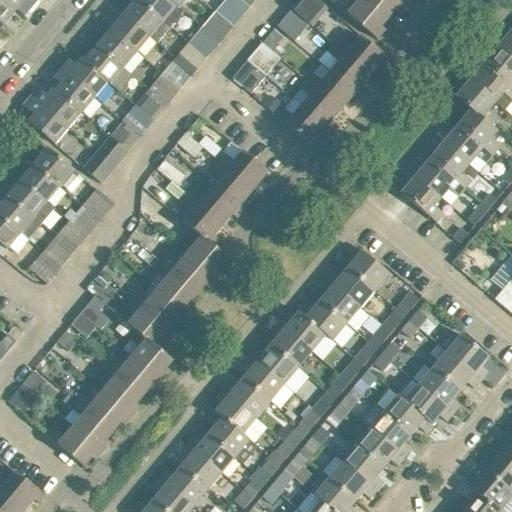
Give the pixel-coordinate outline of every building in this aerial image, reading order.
[(17,10),(4,0),(0,0),(0,21),(4,25),(17,10)] [(25,0),(4,0),(17,10),(25,0)] [(170,28),(136,0),(123,15),(150,38),(157,44),(170,28)] [(179,8),(168,0),(136,0),(170,28),(183,12),(179,9),(179,8)] [(185,0),(168,0),(179,8),(185,0)] [(243,16),(235,10),(243,2),(240,0),(225,0),(215,13),(232,28),(243,16)] [(243,16),(256,0),(240,0),(243,2),(235,10),(243,16)] [(311,27),(327,9),(316,0),(300,0),(291,10),(309,25),(311,27)] [(388,19),(365,0),(349,0),(356,5),(347,16),(377,40),(385,31),(381,28),(388,19)] [(406,5),(400,0),(365,0),(388,19),(395,10),(399,14),(406,5)] [(291,10),(277,28),(294,42),(309,25),(291,10)] [(216,48),(232,28),(215,13),(202,28),(206,31),(209,27),(216,33),(209,42),(216,48)] [(150,38),(123,15),(110,31),(137,53),(150,38)] [(216,48),(209,42),(216,33),(209,27),(206,31),(202,28),(201,28),(204,30),(190,46),(206,59),(216,48)] [(283,38),(273,30),(262,43),(272,51),(283,38)] [(137,53),(110,31),(96,48),(123,70),(137,53)] [(511,31),(496,49),(511,62),(511,31)] [(389,62),(380,54),(360,37),(351,47),(339,37),(333,45),(370,76),(379,66),(383,69),(389,62)] [(265,77),(280,60),(262,44),(247,61),(265,77)] [(370,76),(333,45),(326,52),(338,62),(330,72),(359,97),(365,90),(361,87),(370,76)] [(190,78),(206,59),(190,46),(181,57),(178,55),(175,59),(179,62),(182,58),(190,64),(183,72),(190,78)] [(132,77),(123,70),(96,48),(84,62),(81,60),(108,82),(107,83),(121,95),(127,88),(124,86),(132,77)] [(511,62),(496,49),(482,66),(511,90),(511,62)] [(190,78),(183,72),(190,64),(182,58),(179,62),(175,59),(162,75),(180,90),(190,78)] [(108,82),(81,60),(76,66),(69,60),(61,70),(94,98),(107,83),(108,82)] [(250,95),(265,77),(247,62),(232,79),(250,95)] [(511,102),(511,90),(482,66),(469,81),(468,82),(496,105),(503,96),(511,103),(511,102)] [(81,114),(94,98),(61,70),(48,85),(81,114)] [(359,97),(330,72),(321,82),(309,72),(303,79),(341,111),(350,100),(354,104),(359,97)] [(163,110),(180,90),(162,75),(148,91),(152,94),(156,90),(163,96),(156,104),(163,110)] [(464,88),(455,98),(470,111),(491,128),(497,121),(488,113),(496,105),(468,82),(469,81),(462,75),(456,82),(464,88)] [(341,111),(303,79),(296,87),(309,98),(301,107),(330,132),(336,125),(332,121),(341,111)] [(48,85),(35,100),(35,101),(68,129),(81,114),(48,85)] [(163,110),(156,104),(163,96),(156,90),(152,94),(139,109),(154,121),(163,110)] [(35,101),(35,100),(31,97),(22,107),(26,111),(21,117),(54,145),(68,129),(35,101)] [(271,100),(265,107),(274,115),(280,107),(271,100)] [(330,132),(301,107),(292,117),(280,107),(274,115),(286,125),(285,125),(311,146),(320,135),(324,138),(330,132)] [(137,141),(154,121),(139,109),(130,121),(137,127),(130,135),(137,141)] [(490,143),(497,134),(490,129),(491,128),(470,111),(456,128),(492,158),(498,150),(490,143)] [(137,141),(130,135),(137,127),(130,121),(113,140),(127,152),(137,141)] [(492,158),(456,128),(442,144),(469,167),(476,158),(485,165),(491,159),(492,158)] [(202,148),(185,134),(177,144),(193,158),(202,148)] [(127,152),(113,140),(110,138),(97,154),(100,156),(103,152),(111,158),(104,166),(111,172),(127,152)] [(202,138),(197,144),(216,159),(221,153),(202,138)] [(462,175),(469,167),(442,144),(429,161),(464,190),(471,182),(462,175)] [(73,171),(47,149),(34,164),(60,187),(73,171)] [(111,172),(104,166),(111,158),(103,152),(100,156),(97,154),(83,170),(100,184),(111,172)] [(272,177),(242,152),(233,163),(221,153),(216,159),(215,160),(253,191),(262,181),(266,184),(272,177)] [(163,160),(155,170),(175,186),(183,177),(163,160)] [(253,191),(215,160),(209,168),(220,177),(212,187),(242,212),(248,205),(244,202),(253,191)] [(464,190),(429,161),(415,177),(442,200),(449,191),(458,198),(464,190)] [(60,187),(34,164),(20,180),(47,203),(60,187)] [(508,187),(511,181),(511,173),(509,171),(501,181),(508,187)] [(435,208),(442,200),(415,177),(401,194),(436,224),(443,215),(435,208)] [(47,203),(20,180),(7,196),(34,218),(47,203)] [(223,226),(185,195),(185,196),(170,184),(165,191),(191,213),(183,223),(190,228),(213,246),(218,240),(214,237),(223,226)] [(242,212),(212,187),(204,197),(192,187),(185,195),(223,226),(232,215),(236,219),(242,212)] [(97,225),(114,206),(96,191),(83,206),(87,209),(91,206),(98,211),(91,219),(97,225)] [(511,196),(509,194),(501,204),(511,213),(511,196)] [(488,210),(496,201),(490,195),(481,205),(488,210)] [(41,225),(34,218),(7,196),(0,204),(0,216),(21,234),(20,234),(28,241),(41,225)] [(480,220),(488,210),(481,205),(473,214),(480,220)] [(97,225),(91,219),(98,211),(91,206),(87,209),(83,206),(69,222),(87,237),(97,225)] [(16,255),(28,241),(20,234),(21,234),(0,216),(0,244),(7,250),(9,248),(16,255)] [(70,256),(87,237),(69,222),(56,238),(60,241),(64,237),(71,243),(64,251),(70,256)] [(190,228),(183,236),(195,246),(187,256),(216,280),(223,271),(219,268),(227,258),(219,252),(213,246),(190,228)] [(459,245),(468,235),(461,229),(453,239),(459,245)] [(70,256),(64,251),(71,243),(64,237),(60,241),(56,238),(43,253),(61,268),(70,256)] [(388,275),(354,246),(347,255),(354,261),(347,269),(374,292),(388,275)] [(47,285),(61,268),(43,253),(29,270),(47,285)] [(216,280),(187,256),(179,266),(166,255),(160,263),(197,294),(204,285),(208,289),(216,280)] [(197,294),(160,263),(154,271),(166,281),(158,291),(187,315),(194,306),(190,303),(197,294)] [(374,292),(347,269),(340,278),(333,272),(326,280),(360,309),(374,292)] [(109,279),(100,272),(93,279),(102,287),(109,279)] [(511,279),(495,300),(511,314),(511,279)] [(360,309),(326,280),(319,288),(326,294),(319,302),(346,325),(360,309)] [(187,315),(158,291),(150,301),(137,290),(131,298),(168,329),(175,320),(179,324),(187,315)] [(401,303),(410,311),(419,300),(410,293),(401,303)] [(100,331),(109,320),(99,312),(105,305),(95,297),(80,314),(100,331)] [(168,329),(131,298),(124,305),(137,316),(129,326),(135,331),(158,349),(165,341),(161,337),(168,329)] [(346,325),(319,302),(312,311),(305,305),(298,313),(326,337),(332,342),(346,325)] [(418,329),(427,318),(418,311),(409,321),(418,329)] [(326,337),(298,313),(291,322),(284,316),(277,324),(312,353),(326,337)] [(391,334),(399,324),(390,316),(382,327),(391,334)] [(409,340),(418,329),(409,321),(400,332),(409,340)] [(312,353),(277,324),(270,332),(277,338),(271,347),(298,370),(312,353)] [(382,344),(391,334),(382,327),(373,337),(382,344)] [(78,341),(72,336),(66,331),(54,346),(60,351),(64,346),(70,351),(78,341)] [(160,351),(158,349),(135,331),(129,339),(140,348),(132,358),(161,383),(168,374),(164,371),(172,361),(160,351)] [(0,359),(1,361),(16,342),(7,335),(0,344),(0,359)] [(480,367),(488,358),(461,335),(447,353),(481,381),(488,373),(480,367)] [(390,362),(398,352),(390,345),(381,355),(390,362)] [(298,370),(271,347),(264,355),(257,349),(250,357),(284,386),(298,370)] [(363,367),(371,357),(362,350),(354,360),(363,367)] [(481,381),(447,353),(433,369),(460,392),(467,384),(474,389),(481,381)] [(381,373),(390,362),(381,355),(373,365),(381,373)] [(284,386),(250,357),(243,365),(250,371),(243,380),(271,403),(284,386)] [(161,383),(132,358),(124,368),(112,358),(106,366),(142,397),(149,388),(153,392),(161,383)] [(142,397),(106,366),(99,373),(111,383),(102,393),(131,418),(139,409),(135,405),(142,397)] [(349,384),(357,374),(348,366),(340,376),(349,384)] [(460,392),(433,369),(419,386),(453,414),(460,406),(453,400),(460,392)] [(367,389),(376,379),(367,372),(359,382),(367,389)] [(32,373),(22,385),(35,396),(45,384),(32,373)] [(340,394),(349,384),(340,376),(331,387),(340,394)] [(271,403),(243,380),(236,388),(229,382),(222,390),(257,420),(271,403)] [(22,385),(8,402),(17,409),(23,414),(36,397),(35,396),(22,385)] [(453,414),(419,386),(405,402),(398,396),(432,425),(439,417),(446,422),(453,414)] [(243,436),(243,435),(257,420),(222,390),(215,399),(222,404),(215,413),(243,436)] [(131,418),(102,393),(94,403),(82,393),(76,401),(113,432),(120,423),(124,427),(131,418)] [(348,412),(357,402),(348,395),(340,405),(348,412)] [(432,425),(398,396),(384,413),(411,436),(418,427),(425,433),(432,425)] [(321,417),(330,407),(321,399),(312,409),(321,417)] [(113,432),(76,401),(70,409),(81,418),(73,428),(102,453),(110,444),(106,440),(113,432)] [(340,422),(348,412),(340,405),(331,415),(340,422)] [(313,427),(321,417),(312,409),(304,419),(313,427)] [(243,436),(215,413),(208,421),(215,427),(208,435),(235,458),(250,441),(243,435),(243,436)] [(411,436),(384,413),(370,430),(404,458),(411,450),(404,444),(411,436)] [(102,453),(73,428),(65,438),(52,428),(46,435),(58,445),(58,446),(83,467),(91,458),(95,461),(102,453)] [(320,445),(329,435),(321,428),(312,438),(320,445)] [(404,458),(370,430),(356,446),(383,469),(390,461),(397,466),(404,458)] [(511,438),(505,432),(499,440),(506,445),(498,455),(511,466),(511,438)] [(293,450),(302,440),(293,433),(284,443),(293,450)] [(235,458),(208,435),(201,444),(194,438),(187,446),(221,475),(235,458)] [(312,455),(320,445),(312,438),(303,448),(312,455)] [(285,460),(293,450),(284,443),(276,453),(285,460)] [(221,475),(187,446),(180,454),(187,460),(180,468),(207,491),(221,475)] [(383,469),(356,446),(342,463),(376,491),(383,483),(376,477),(383,469)] [(511,466),(498,455),(491,463),(484,457),(477,466),(511,495),(511,466)] [(266,483),(279,467),(271,459),(257,476),(266,483)] [(292,478),(301,468),(292,461),(284,471),(292,478)] [(376,491),(342,463),(328,479),(355,502),(362,494),(369,500),(376,491)] [(499,511),(511,497),(511,495),(477,466),(471,473),(478,478),(469,488),(497,511),(499,511)] [(207,491),(180,468),(173,477),(166,471),(159,479),(193,508),(207,491)] [(40,493),(15,472),(6,483),(0,478),(0,490),(25,511),(33,501),(38,504),(44,497),(40,493)] [(252,500),(266,483),(257,476),(243,492),(252,500)] [(189,511),(193,508),(159,479),(152,487),(159,493),(152,502),(164,511),(189,511)] [(355,502),(328,479),(314,496),(333,511),(350,511),(348,510),(355,502)] [(270,505),(278,495),(270,488),(261,498),(270,505)] [(497,511),(469,488),(463,495),(470,501),(462,511),(463,511),(497,511)] [(24,511),(25,511),(0,490),(0,511),(24,511)] [(243,510),(252,500),(243,492),(234,503),(243,510)] [(333,511),(314,496),(313,497),(320,503),(312,511),(333,511)] [(164,511),(152,502),(145,510),(139,504),(131,511),(164,511)]
